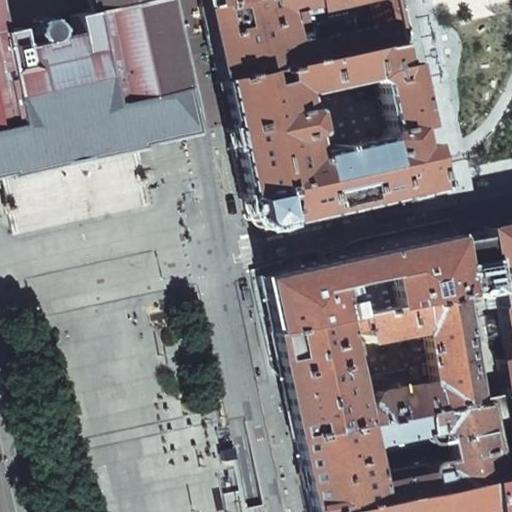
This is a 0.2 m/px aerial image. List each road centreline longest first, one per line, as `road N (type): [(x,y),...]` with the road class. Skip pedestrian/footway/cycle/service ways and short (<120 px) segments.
road 1 (residential): [(227,255),(511,197)]
road 2 (residential): [(227,255),(171,0)]
road 3 (residential): [(275,511),(227,255)]
